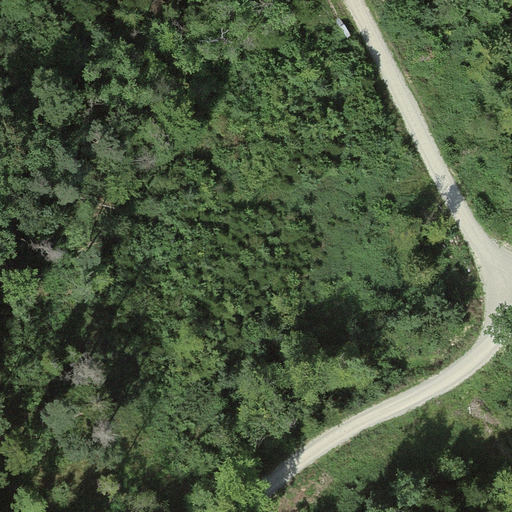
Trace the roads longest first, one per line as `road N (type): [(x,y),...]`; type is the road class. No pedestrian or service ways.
road 1 (track): [(511,303),(354,0)]
road 2 (track): [(511,316),(470,364),(333,438),(238,511)]
